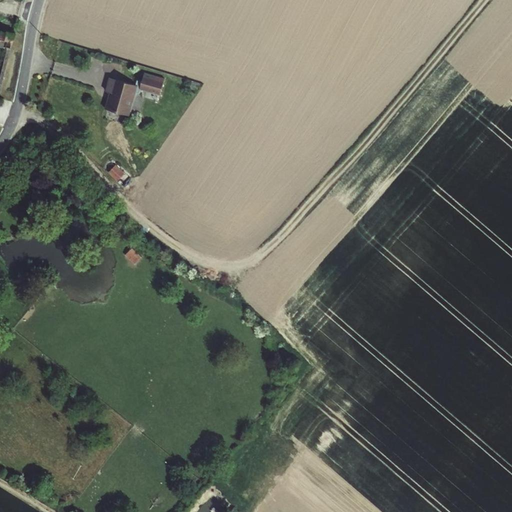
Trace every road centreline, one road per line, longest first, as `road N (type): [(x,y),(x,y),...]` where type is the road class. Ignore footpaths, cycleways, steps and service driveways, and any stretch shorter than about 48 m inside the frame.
road 1 (track): [(16,103),(176,240),(242,260),(263,253),(340,170),(483,0)]
road 2 (tertiary): [(0,147),(39,0)]
